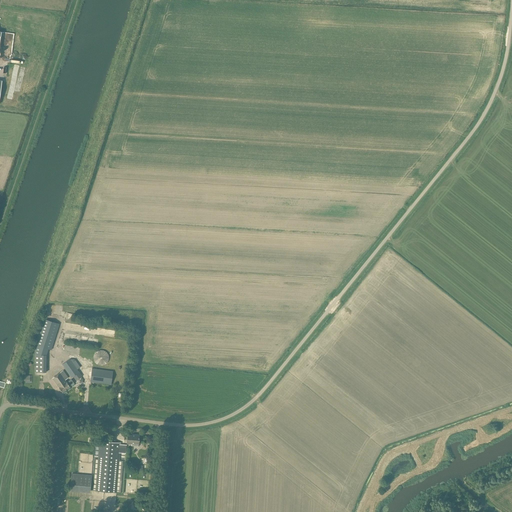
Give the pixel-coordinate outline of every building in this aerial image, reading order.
[(59,324),(43,319),(35,345),(35,354),(35,372),(46,372),(47,355),(48,349),(51,350),(59,324)] [(107,363),(109,360),(109,355),(107,352),(103,350),(99,350),(96,352),(94,356),(94,360),(96,364),(99,366),(104,365),(107,363)] [(75,360),(70,359),(62,364),(71,377),(79,372),(77,370),(80,367),(75,360)] [(113,371),(92,368),(90,382),(111,385),(113,371)] [(68,378),(63,370),(52,378),(59,387),(62,393),(70,387),(70,386),(74,383),(71,379),(67,382),(66,382),(65,380),(68,378)] [(139,435),(132,434),(132,435),(128,435),(127,444),(131,444),(131,446),(138,446),(139,443),(139,435)] [(121,443),(99,441),(99,442),(95,442),(94,456),(98,456),(98,459),(95,459),(92,491),(95,491),(116,493),(117,492),(121,493),(123,461),(119,461),(120,453),(126,453),(126,445),(120,445),(121,443)] [(92,476),(72,474),(70,491),(90,493),(92,476)]
